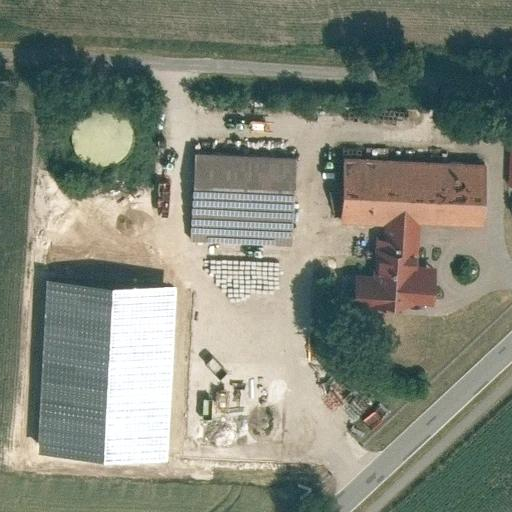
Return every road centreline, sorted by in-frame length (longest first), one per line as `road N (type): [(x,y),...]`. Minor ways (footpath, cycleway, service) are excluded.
road 1 (unclassified): [(511,84),(0,55)]
road 2 (tertiary): [(511,349),(337,511)]
